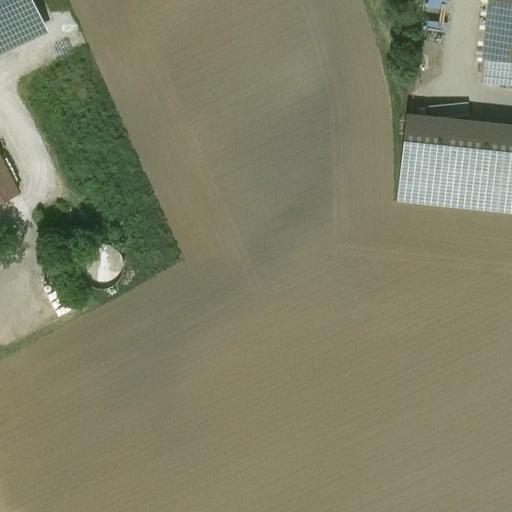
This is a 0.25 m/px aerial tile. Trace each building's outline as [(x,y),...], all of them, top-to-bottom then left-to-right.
[(0,0),(0,49),(45,28),(31,0),(0,0)] [(511,0),(488,0),(480,78),(511,81),(511,0)] [(511,123),(406,113),(396,201),(511,213),(511,123)] [(0,154),(0,200),(18,192),(0,154)] [(124,260),(110,240),(85,258),(99,278),(124,260)]
